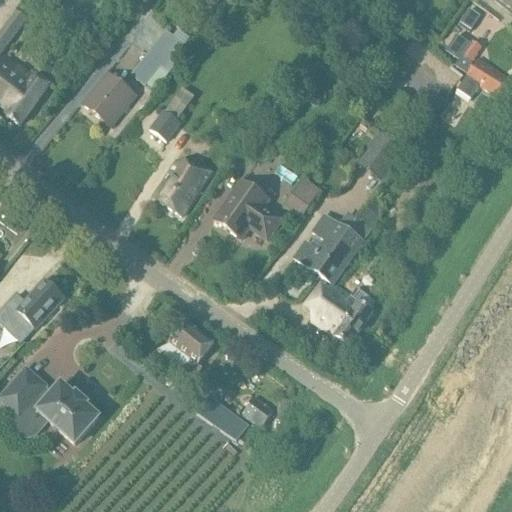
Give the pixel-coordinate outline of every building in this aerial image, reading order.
[(511,0),(496,0),(511,11),(511,0)] [(0,35),(0,59),(28,23),(16,14),(0,35)] [(182,50),(165,36),(131,79),(145,89),(162,68),(166,71),(182,50)] [(471,68),(484,50),(472,41),(459,59),(471,68)] [(6,61),(0,69),(0,108),(8,115),(7,117),(20,127),(48,88),(36,78),(34,81),(6,61)] [(499,101),(510,84),(477,64),(466,81),(499,101)] [(81,108),(111,131),(136,100),(106,77),(81,108)] [(182,91),(165,115),(162,113),(148,133),(167,147),(181,127),(177,124),(195,100),(182,91)] [(437,113),(427,106),(415,121),(425,128),(437,113)] [(382,185),(405,153),(379,134),(363,156),(365,157),(357,167),(382,185)] [(153,201),(181,220),(211,174),(200,167),(176,164),(174,168),(173,168),(159,190),(160,190),(153,201)] [(304,182),(301,185),(291,199),(308,211),(321,193),(304,182)] [(269,205),(242,185),(214,224),(241,243),(249,232),(267,245),(282,223),(264,210),(269,205)] [(369,230),(385,208),(375,201),(359,223),(369,230)] [(294,262),(332,289),(363,246),(371,234),(347,217),(339,229),(324,219),(312,236),(324,244),(318,253),(306,244),(294,262)] [(23,309),(13,301),(0,317),(0,331),(20,349),(36,331),(62,301),(43,286),(23,309)] [(311,314),(311,325),(334,341),(330,346),(345,357),(349,351),(348,351),(372,315),(360,307),(359,306),(335,289),(333,291),(326,291),(321,288),(319,288),(305,308),(306,310),(311,314)] [(214,345),(186,324),(169,348),(197,368),(214,345)] [(0,400),(0,402),(18,419),(16,420),(15,422),(15,424),(15,427),(15,429),(15,431),(16,433),(17,435),(19,436),(20,438),(22,439),(25,439),(27,439),(29,439),(31,439),(33,438),(35,437),(36,435),(47,423),(74,448),(98,421),(85,409),(87,407),(75,397),(74,399),(60,387),(51,398),(44,391),(45,389),(26,372),(0,400)] [(237,422),(198,392),(185,408),(225,439),(238,422),(237,422)] [(261,431),(273,414),(253,401),(241,419),(261,431)]
